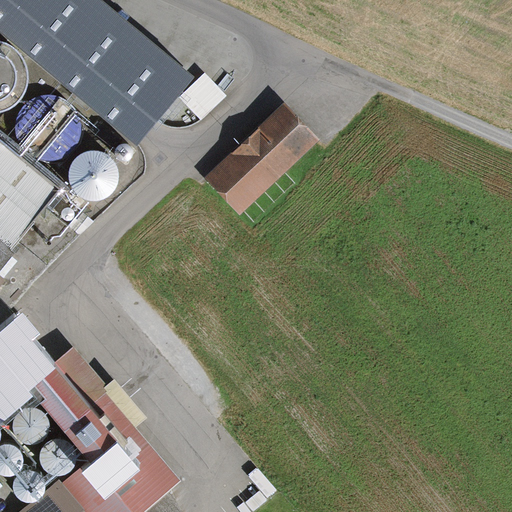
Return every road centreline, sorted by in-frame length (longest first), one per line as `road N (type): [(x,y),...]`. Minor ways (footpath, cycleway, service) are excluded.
road 1 (residential): [(308,48),(101,237),(76,276),(76,300),(226,490)]
road 2 (residential): [(308,48),(511,139)]
